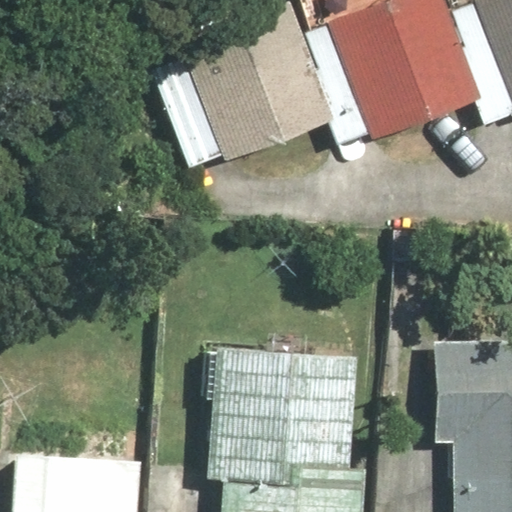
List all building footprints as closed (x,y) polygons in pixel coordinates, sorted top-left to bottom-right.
[(258,0),(126,55),(171,165),(197,155),(200,163),(307,120),(315,116),(280,33),(266,0),(258,0)] [(423,0),(360,0),(280,33),(315,116),(307,120),(317,145),(347,133),(350,140),(452,98),(462,94),(427,9),(423,0)] [(511,0),(448,0),(427,9),(462,94),(452,98),(464,126),(497,112),(499,118),(511,113),(511,0)] [(416,440),(433,439),(433,511),(511,511),(511,340),(414,342),(416,440)] [(324,349),(189,345),(185,475),(196,476),(195,511),(330,511),(332,466),(321,465),(324,349)] [(0,511),(112,511),(114,458),(0,453),(0,511)]
